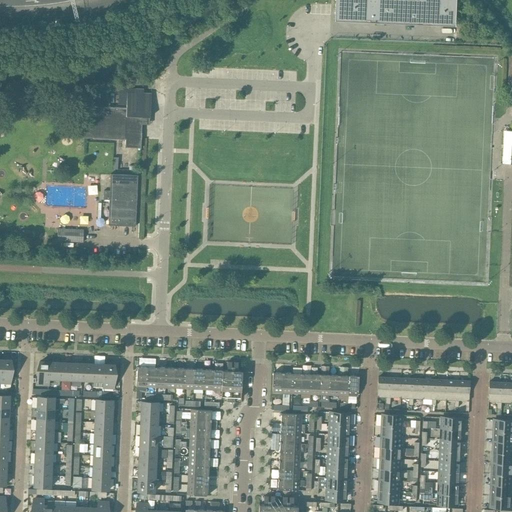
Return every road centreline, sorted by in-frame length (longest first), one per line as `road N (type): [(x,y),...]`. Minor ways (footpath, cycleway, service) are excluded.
road 1 (residential): [(158,331),(173,57),(247,3)]
road 2 (residential): [(18,511),(27,325)]
road 3 (residential): [(121,511),(129,329)]
road 4 (residential): [(241,511),(259,335)]
road 5 (residential): [(361,511),(371,341)]
road 6 (residential): [(472,511),(479,346)]
